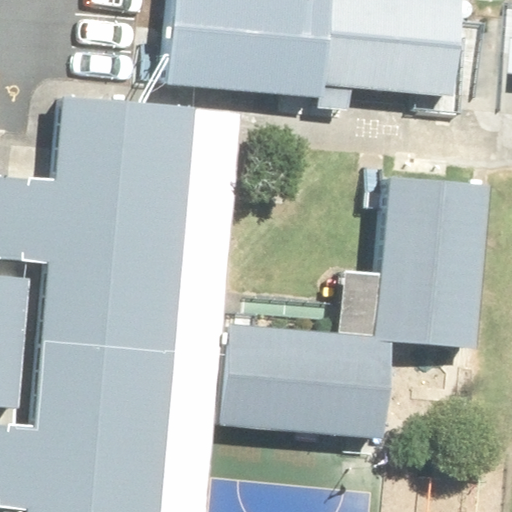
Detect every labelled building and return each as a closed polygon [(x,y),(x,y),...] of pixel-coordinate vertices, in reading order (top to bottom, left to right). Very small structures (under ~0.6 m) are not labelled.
[(488,0),(168,0),(162,97),(480,119),(488,0)] [(163,511),(191,111),(44,101),(15,511),(163,511)] [(475,216),(381,209),(371,360),(465,366),(475,216)] [(24,276),(0,274),(0,407),(15,409),(24,276)] [(401,366),(225,355),(218,459),(394,471),(401,366)]
